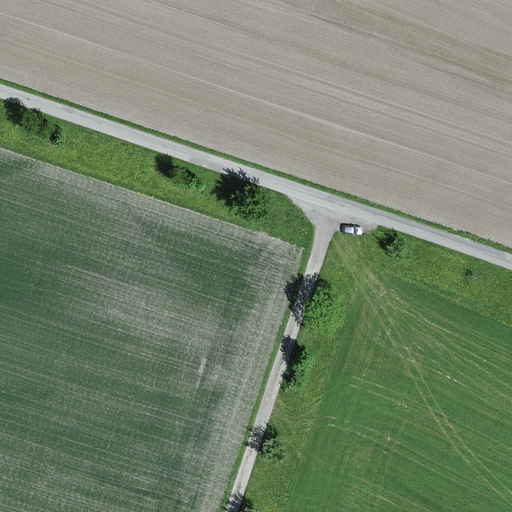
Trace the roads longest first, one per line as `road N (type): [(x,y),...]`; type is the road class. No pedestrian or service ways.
road 1 (track): [(511,262),(0,91)]
road 2 (track): [(338,203),(237,511)]
